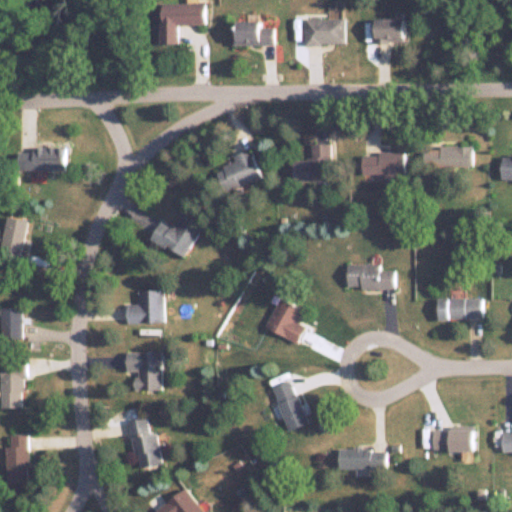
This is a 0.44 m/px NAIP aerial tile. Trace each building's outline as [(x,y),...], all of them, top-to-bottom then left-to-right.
[(179,24),(206,24),(207,3),(161,2),(161,43),(179,43),(179,24)] [(307,17),(307,44),(346,44),(346,17),(307,17)] [(407,18),(375,18),(375,41),(407,41),(407,18)] [(236,21),(236,43),(276,43),(276,25),(264,25),(264,21),(236,21)] [(295,158),(295,181),(332,181),(332,142),(313,142),(313,158),(295,158)] [(474,166),(474,145),(426,145),(426,166),(474,166)] [(66,147),(19,147),(19,169),(66,169),(66,147)] [(235,155),(237,162),(219,168),(226,190),(263,179),(253,149),(235,155)] [(405,151),(364,152),(364,173),(382,173),(382,181),(398,180),(398,173),(406,173),(405,151)] [(511,154),(504,155),(503,181),(511,180),(511,154)] [(29,220),(8,215),(0,247),(0,261),(19,266),(29,220)] [(161,222),(152,239),(187,257),(203,227),(182,216),(175,229),(161,222)] [(350,263),(350,287),(397,287),(397,269),(382,269),(382,263),(350,263)] [(165,289),(140,289),(140,303),(129,303),(129,322),(165,322),(165,289)] [(305,309),(282,298),(267,326),(300,343),(309,327),(298,321),(305,309)] [(483,317),(483,298),(439,298),(439,317),(483,317)] [(4,307),(4,339),(26,339),(26,307),(4,307)] [(129,371),(137,371),(137,389),(164,389),(164,352),(129,352),(129,371)] [(2,407),(24,407),(24,363),(2,363),(2,407)] [(289,431),(309,425),(296,380),(276,386),(289,431)] [(140,469),(165,464),(159,430),(154,431),(151,417),(132,420),(140,469)] [(435,451),(476,451),(476,428),(435,427),(435,451)] [(29,483),(28,434),(11,434),(11,446),(6,446),(7,483),(29,483)] [(389,469),(389,448),(340,448),(340,469),(389,469)] [(159,511),(205,511),(188,489),(158,510),(159,511)]
